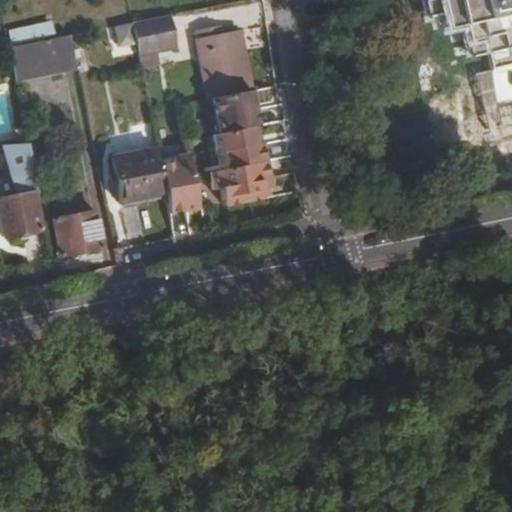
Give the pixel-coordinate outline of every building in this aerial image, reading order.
[(489,70),(511,65),(511,0),(423,0),(428,17),(443,14),(447,29),(463,26),(470,58),(486,55),(489,70)] [(170,15),(131,22),(140,68),(159,64),(157,50),(176,46),(170,15)] [(52,21),(6,31),(9,46),(54,37),(52,21)] [(195,38),(218,34),(217,24),(194,29),(195,38)] [(250,89),(252,88),(239,29),(218,34),(195,38),(208,97),(250,89)] [(54,37),(9,46),(13,67),(55,59),(57,72),(77,68),(71,34),(54,37)] [(13,67),(16,81),(57,72),(55,59),(13,67)] [(257,123),(250,89),(208,97),(213,132),(252,124),(257,123)] [(252,124),(213,132),(208,133),(211,149),(218,148),(222,167),(264,158),(260,139),(255,140),(252,124)] [(33,177),(25,134),(11,137),(20,180),(33,177)] [(159,162),(156,147),(112,156),(121,201),(166,192),(159,162)] [(194,173),(189,151),(173,154),(174,159),(159,162),(166,192),(170,212),(200,206),(194,173)] [(264,158),(222,167),(208,169),(211,187),(219,186),(222,202),(261,195),(260,187),(269,185),(264,158)] [(40,228),(33,192),(0,199),(0,220),(3,235),(40,228)] [(95,211),(53,219),(60,255),(103,247),(95,211)]
